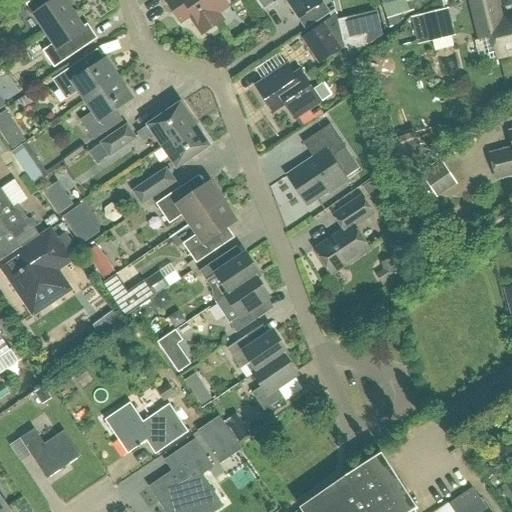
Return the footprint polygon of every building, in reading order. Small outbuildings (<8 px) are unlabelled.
[(45,33),(74,13),(65,0),(32,0),(26,5),(45,33)] [(224,21),(219,14),(229,7),(224,0),(169,0),(166,2),(181,24),(193,16),(205,34),(224,21)] [(287,0),(300,18),(321,3),(319,0),(258,0),(264,8),(276,0),(287,0)] [(501,22),(495,0),(470,0),(481,39),(477,40),(482,60),(497,56),(498,57),(511,53),(511,20),(505,23),(505,21),(501,22)] [(430,42),(456,35),(449,8),(424,15),(430,42)] [(74,13),(45,33),(53,45),(47,49),(46,55),(50,61),(49,61),(54,68),(98,39),(91,29),(87,31),(74,13)] [(320,64),(341,50),(323,24),(302,38),(320,64)] [(369,55),(366,71),(379,74),(382,58),(369,55)] [(86,102),(119,79),(106,59),(89,70),(82,60),(52,80),(66,100),(79,92),(86,102)] [(294,75),(287,65),(255,86),(273,114),(285,106),(295,120),(321,102),(300,71),(294,75)] [(119,79),(86,102),(93,112),(80,121),(93,141),(123,121),(116,111),(133,100),(119,79)] [(162,147),(195,124),(181,103),(148,125),(148,126),(137,133),(143,142),(154,135),(162,147)] [(195,124),(162,147),(177,168),(210,146),(195,124)] [(110,156),(136,139),(127,125),(101,143),(110,156)] [(330,193),(347,181),(331,158),(346,148),(330,125),(303,143),(313,158),(287,176),(307,206),(329,191),(330,193)] [(511,131),(509,132),(511,142),(511,148),(490,154),(496,180),(511,175),(511,131)] [(438,197),(458,184),(444,163),(424,176),(438,197)] [(143,205),(177,182),(168,168),(133,191),(143,205)] [(189,225),(224,202),(211,182),(183,201),(176,191),(156,204),(169,224),(183,215),(189,225)] [(23,248),(40,236),(36,230),(20,206),(15,209),(2,189),(0,190),(0,240),(0,242),(3,240),(2,238),(12,232),(23,248)] [(332,276),(370,250),(355,227),(374,214),(362,196),(333,215),(343,230),(314,249),(332,276)] [(224,202),(189,225),(196,235),(183,244),(196,264),(216,250),(210,240),(238,222),(224,202)] [(40,236),(23,248),(28,255),(34,265),(24,271),(23,269),(20,271),(21,273),(11,280),(34,314),(60,297),(44,274),(52,269),(54,272),(73,259),(71,256),(78,251),(66,233),(58,239),(52,229),(41,237),(40,236)] [(216,304),(259,275),(246,255),(226,268),(219,258),(199,271),(213,292),(212,298),(216,304)] [(259,275),(216,304),(236,333),(256,320),(249,310),(269,297),(256,277),(260,275),(259,275)] [(254,375),(287,352),(273,332),(254,346),(247,336),(227,349),(241,370),(251,363),(257,372),(253,374),(254,375)] [(0,357),(11,350),(0,334),(0,379),(1,379),(0,376),(0,357)] [(287,352),(254,375),(262,387),(252,393),(264,411),(284,398),(277,388),(297,375),(284,355),(287,353),(287,352)] [(186,380),(195,393),(205,386),(197,373),(186,380)] [(47,396),(43,388),(34,393),(39,401),(47,396)] [(144,422),(131,403),(106,420),(129,454),(139,447),(140,448),(142,447),(141,445),(148,441),(157,454),(189,432),(170,405),(144,422)] [(221,416),(220,417),(199,431),(221,464),(242,450),(243,450),(221,416)] [(43,446),(38,438),(40,436),(35,429),(21,439),(39,466),(37,467),(39,470),(41,469),(47,479),(82,456),(65,431),(43,446)] [(213,467),(196,442),(168,461),(175,471),(151,487),(167,511),(204,511),(200,505),(215,495),(202,475),(213,467)] [(415,511),(418,509),(380,454),(344,478),(366,511),(415,511)] [(366,511),(344,478),(299,508),(301,511),(366,511)] [(488,511),(479,499),(472,488),(449,504),(454,511),(488,511)] [(0,511),(12,511),(11,510),(10,510),(0,495),(0,511)]
